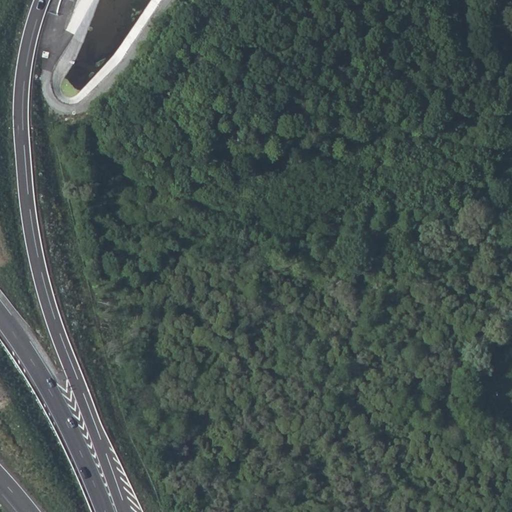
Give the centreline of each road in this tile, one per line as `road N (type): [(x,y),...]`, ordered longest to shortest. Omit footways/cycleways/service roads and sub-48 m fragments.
road 1 (motorway): [(121,511),(47,312),(26,225),(18,109),(38,0)]
road 2 (motorway): [(107,511),(0,314)]
